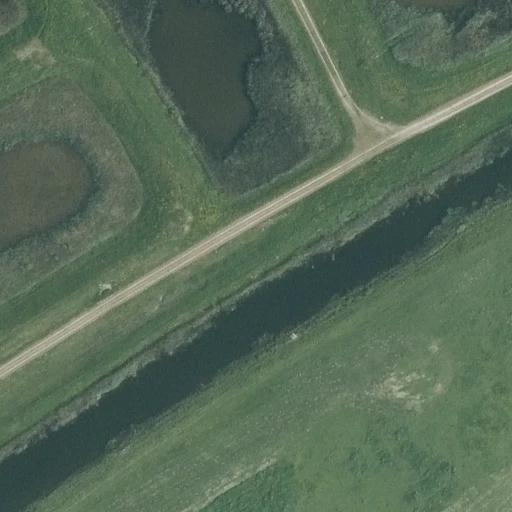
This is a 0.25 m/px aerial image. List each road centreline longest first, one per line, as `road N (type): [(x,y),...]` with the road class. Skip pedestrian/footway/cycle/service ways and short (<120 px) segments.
road 1 (track): [(373,151),(0,376)]
road 2 (track): [(295,0),(373,151)]
road 3 (track): [(373,151),(511,78)]
